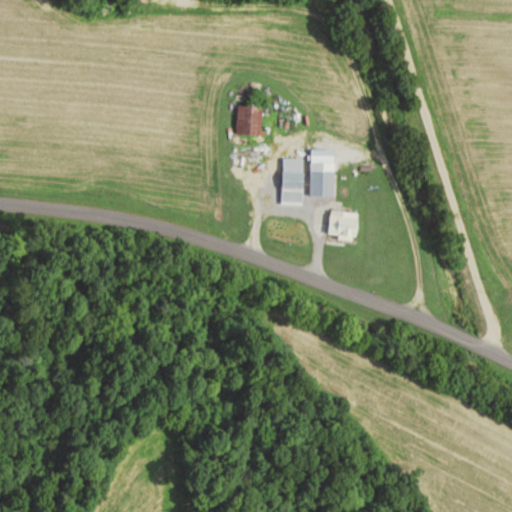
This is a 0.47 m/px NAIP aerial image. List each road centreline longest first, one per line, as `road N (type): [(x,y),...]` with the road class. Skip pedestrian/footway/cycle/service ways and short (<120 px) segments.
road 1 (residential): [(511,368),(358,289),(192,235),(0,194)]
road 2 (residential): [(503,364),(386,0)]
